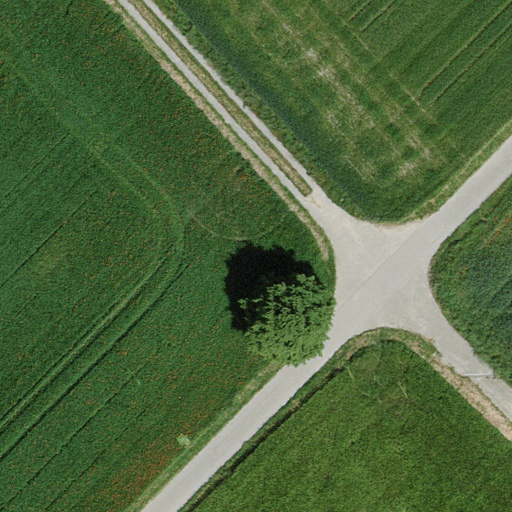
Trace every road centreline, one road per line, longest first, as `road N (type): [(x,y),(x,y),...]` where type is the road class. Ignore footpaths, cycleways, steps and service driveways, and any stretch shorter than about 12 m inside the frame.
road 1 (track): [(511,406),(385,281),(130,0)]
road 2 (track): [(159,511),(511,153)]
